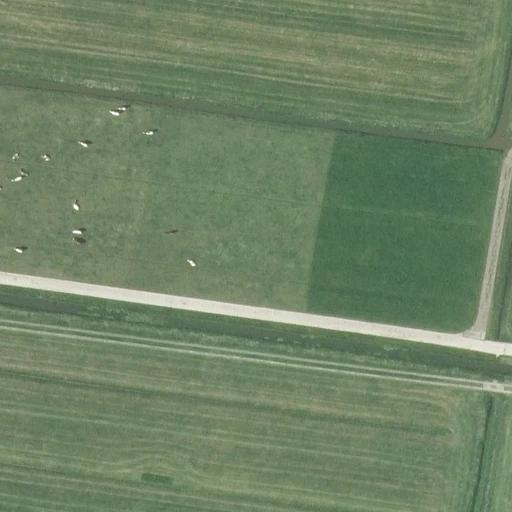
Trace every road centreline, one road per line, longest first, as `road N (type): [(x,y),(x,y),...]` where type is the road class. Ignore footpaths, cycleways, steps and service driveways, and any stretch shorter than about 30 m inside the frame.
road 1 (track): [(511,390),(0,325)]
road 2 (track): [(477,345),(0,280)]
road 3 (track): [(511,349),(477,345),(511,158)]
